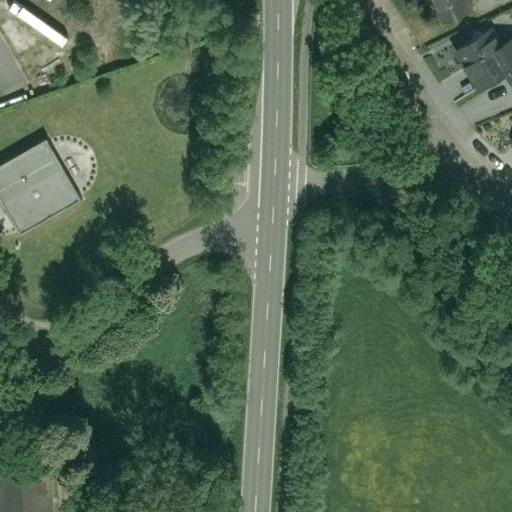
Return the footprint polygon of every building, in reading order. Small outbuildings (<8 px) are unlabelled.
[(467,0),(432,0),(443,26),(473,14),(467,0)] [(511,0),(492,0),(496,12),(511,7),(511,0)] [(488,33),(460,51),(484,90),(508,75),(511,80),(511,48),(501,55),(488,33)] [(0,195),(23,236),(87,198),(51,135),(0,164),(0,195)] [(95,280),(86,286),(88,289),(97,284),(95,280)] [(4,477),(6,511),(53,511),(51,473),(4,477)]
